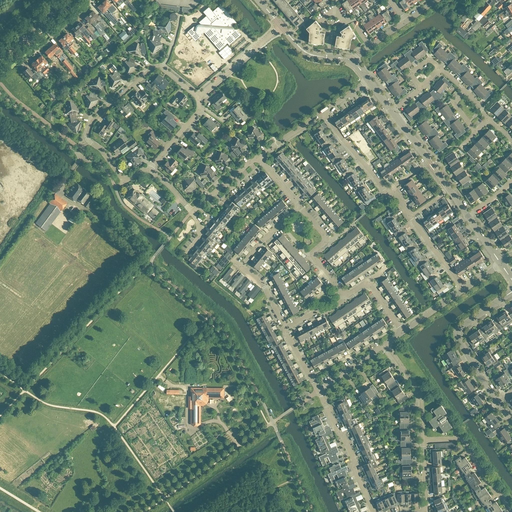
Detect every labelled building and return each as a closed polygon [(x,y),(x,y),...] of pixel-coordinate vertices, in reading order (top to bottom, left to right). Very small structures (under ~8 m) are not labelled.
[(106,0),(105,0),(102,3),(107,9),(118,21),(120,19),(109,7),(111,5),(106,0)] [(121,0),(123,2),(127,5),(133,13),(136,10),(127,0),(121,0)] [(282,11),(290,5),(287,2),(289,0),(286,0),(279,7),(282,11)] [(313,8),(323,0),(314,0),(314,1),(315,2),(314,3),(314,5),(312,7),(313,8)] [(322,8),(329,2),(327,0),(323,0),(313,8),(315,10),(317,8),(316,6),(319,4),(322,8)] [(356,14),(346,0),(342,4),(347,12),(352,9),(354,11),(352,12),(354,15),(356,14)] [(357,6),(352,0),(347,0),(346,0),(356,14),(358,13),(356,10),(356,9),(355,8),(357,6)] [(366,10),(365,8),(359,0),(352,0),(357,6),(359,5),(360,6),(361,6),(365,12),(366,10)] [(409,7),(404,0),(402,0),(399,2),(405,10),(409,7)] [(484,16),(496,2),(494,0),(490,0),(491,1),(489,4),(487,2),(474,16),(478,20),(470,27),(471,28),(467,32),(460,26),(456,31),(466,39),(482,25),(488,19),(484,16)] [(107,9),(102,3),(98,7),(101,10),(99,11),(102,14),(104,12),(107,15),(106,16),(111,21),(115,18),(114,17),(107,9)] [(500,17),(511,9),(511,3),(504,8),(505,10),(498,15),(500,17)] [(241,35),(233,25),(236,22),(221,4),(213,11),(209,7),(203,12),(206,16),(199,22),(200,24),(199,24),(198,24),(197,24),(196,25),(196,26),(195,27),(195,28),(194,27),(193,27),(187,32),(195,41),(201,35),(204,32),(219,50),(227,43),(229,45),(241,35)] [(286,15),(296,7),(294,5),(292,7),(290,5),(282,11),(286,15)] [(289,19),(297,13),(294,10),(297,8),(296,7),(286,15),(289,19)] [(392,19),(387,11),(382,14),(380,11),(382,10),(380,7),(378,8),(387,22),(392,19)] [(387,22),(378,8),(376,10),(378,12),(378,14),(379,15),(377,16),(383,25),(387,22)] [(510,17),(511,15),(511,9),(500,17),(499,18),(500,20),(501,19),(502,20),(508,15),(510,17)] [(103,26),(96,18),(98,16),(93,11),(89,14),(101,28),(103,26)] [(159,30),(158,32),(163,36),(164,33),(171,30),(171,24),(170,21),(175,18),(176,18),(176,17),(176,16),(176,15),(176,14),(175,14),(175,13),(174,13),(173,13),(172,13),(171,13),(171,14),(170,14),(170,15),(170,16),(170,17),(170,18),(171,18),(171,19),(167,21),(166,20),(160,23),(159,30)] [(293,23),(303,15),(302,13),(299,15),(297,13),(289,19),(293,23)] [(383,25),(377,16),(375,17),(374,16),(373,16),(371,13),(369,15),(379,28),(383,25)] [(101,28),(89,14),(85,18),(90,23),(91,23),(97,29),(97,32),(100,35),(104,32),(101,29),(101,28)] [(297,27),(304,21),(302,18),(304,16),(303,15),(293,23),(297,27)] [(379,28),(369,15),(367,16),(369,19),(369,20),(370,21),(368,22),(374,31),(379,28)] [(374,31),(368,22),(366,23),(365,22),(364,22),(362,19),(360,21),(369,34),(374,31)] [(490,22),(488,19),(482,25),(484,28),(490,22)] [(322,28),(316,20),(307,28),(310,32),(320,33),(320,30),(322,28)] [(90,34),(86,29),(80,22),(76,26),(84,35),(86,37),(90,34)] [(356,35),(349,25),(340,31),(342,34),(342,36),(352,38),(356,35)] [(84,35),(76,26),(72,29),(75,32),(74,33),(77,37),(80,35),(82,37),(88,44),(90,42),(86,37),(84,35)] [(137,31),(136,29),(134,27),(128,32),(129,34),(130,35),(131,36),(137,31)] [(128,35),(124,31),(119,35),(123,40),(128,35)] [(161,38),(163,36),(158,32),(155,36),(154,40),(149,44),(150,50),(157,52),(161,48),(160,41),(161,38)] [(324,44),(325,33),(320,33),(310,32),(309,43),(324,44)] [(70,36),(67,33),(63,37),(72,46),(74,45),(70,41),(74,37),(71,34),(70,36)] [(104,35),(102,38),(106,41),(103,45),(110,49),(113,45),(110,43),(112,41),(104,35)] [(350,49),(352,38),(342,36),(337,35),(335,46),(350,49)] [(72,46),(63,37),(59,40),(64,46),(63,47),(66,50),(69,47),(69,48),(72,46)] [(428,50),(422,41),(418,44),(420,46),(416,49),(422,56),(426,53),(426,52),(428,50)] [(134,44),(129,48),(131,54),(137,56),(142,52),(143,54),(146,53),(146,50),(145,45),(143,43),(141,43),(141,45),(140,46),(134,44)] [(438,58),(444,51),(441,48),(443,46),(439,43),(432,51),(435,53),(434,54),(438,58)] [(59,58),(61,57),(58,54),(62,51),(58,46),(57,47),(55,44),(50,48),(54,53),(57,56),(59,58)] [(227,45),(218,53),(224,59),(233,52),(227,45)] [(54,53),(50,48),(45,52),(49,57),(50,57),(51,59),(54,56),(52,55),(54,53)] [(422,56),(416,49),(412,52),(411,49),(410,50),(407,52),(414,61),(416,59),(417,60),(422,56)] [(406,50),(402,53),(406,57),(402,60),(407,67),(412,64),(411,63),(414,61),(407,52),(406,50)] [(446,63),(453,54),(450,52),(448,54),(444,51),(438,58),(443,62),(443,61),(446,63)] [(452,70),(458,62),(455,60),(456,57),(453,55),(455,53),(454,53),(453,54),(446,63),(448,65),(447,66),(452,70)] [(47,63),(41,56),(40,56),(38,58),(36,60),(42,67),(47,63)] [(136,69),(134,63),(135,60),(130,58),(129,61),(123,65),(125,71),(131,73),(136,69)] [(42,67),(36,60),(34,62),(32,63),(32,64),(31,64),(37,71),(39,73),(42,71),(44,74),(47,72),(44,69),(42,67)] [(64,60),(62,62),(70,71),(72,69),(64,60)] [(407,67),(402,60),(398,63),(396,60),(393,63),(399,72),(402,70),(403,71),(407,67)] [(459,75),(467,67),(463,63),(462,66),(458,62),(452,70),(456,73),(457,73),(459,75)] [(389,72),(386,68),(388,66),(385,63),(377,69),(379,72),(378,73),(381,77),(389,72)] [(120,83),(119,76),(120,73),(116,72),(117,71),(117,70),(117,69),(113,64),(110,68),(114,72),(113,74),(108,79),(109,85),(116,87),(120,83)] [(214,73),(218,70),(213,64),(209,67),(214,73)] [(472,75),(468,72),(470,70),(467,67),(459,75),(462,77),(461,78),(465,82),(472,75)] [(35,72),(33,74),(28,68),(25,70),(25,69),(23,71),(23,72),(28,78),(31,76),(32,76),(31,77),(32,78),(33,78),(35,80),(37,78),(41,83),(43,81),(35,72)] [(388,84),(396,77),(394,74),(392,75),(389,72),(381,77),(385,82),(386,81),(388,84)] [(168,83),(162,78),(159,75),(152,83),(153,83),(151,85),(148,83),(146,86),(152,91),(154,88),(156,85),(162,91),(168,83)] [(472,87),(480,80),(478,78),(477,76),(475,78),(472,75),(465,82),(469,86),(470,85),(472,87)] [(400,86),(397,82),(399,81),(396,77),(388,84),(389,86),(389,87),(392,92),(400,86)] [(452,84),(444,77),(442,80),(441,79),(437,83),(444,89),(447,86),(450,88),(452,84)] [(106,85),(104,79),(102,80),(95,78),(90,82),(92,88),(98,90),(103,86),(106,85)] [(484,88),(481,85),(483,83),(480,80),(472,87),(474,90),(478,95),(484,88)] [(441,93),(444,89),(437,83),(433,88),(434,88),(432,91),(440,99),(443,95),(441,93)] [(399,98),(407,92),(405,88),(402,90),(400,86),(392,92),(396,96),(397,96),(399,98)] [(485,100),(493,92),(490,89),(488,91),(484,88),(478,95),(482,99),(483,98),(485,100)] [(148,96),(144,91),(139,94),(137,92),(131,97),(140,106),(146,101),(145,99),(148,96)] [(440,99),(432,91),(430,93),(429,92),(424,95),(430,103),(434,100),(435,102),(440,99)] [(97,103),(95,97),(96,94),(91,92),(90,95),(84,99),(86,105),(92,108),(97,103)] [(219,104),(226,98),(221,92),(215,97),(215,96),(212,99),(215,102),(212,104),(217,111),(221,107),(219,104)] [(186,102),(187,99),(186,98),(186,97),(182,93),(177,98),(174,96),(170,101),(174,105),(177,101),(182,106),(183,106),(184,107),(185,106),(186,106),(186,105),(187,105),(187,104),(187,103),(186,102)] [(430,103),(424,95),(420,99),(420,100),(418,102),(424,111),(428,108),(426,106),(430,103)] [(375,105),(369,98),(364,101),(370,109),(375,105)] [(370,109),(364,101),(363,99),(361,100),(363,102),(359,105),(365,112),(370,109)] [(497,102),(495,104),(493,102),(489,106),(491,108),(490,108),(498,116),(505,109),(501,105),(503,103),(500,100),(497,102)] [(424,111),(418,102),(415,103),(410,106),(416,114),(419,111),(421,113),(424,111)] [(70,115),(70,118),(76,117),(76,114),(78,108),(74,103),(67,104),(65,110),(70,115)] [(131,112),(134,110),(129,104),(127,106),(126,106),(124,103),(118,108),(124,116),(130,111),(131,112)] [(450,109),(447,105),(446,105),(444,103),(435,109),(438,113),(440,111),(443,115),(450,109)] [(365,112),(359,105),(356,107),(355,104),(353,106),(360,116),(365,112)] [(248,117),(238,106),(231,112),(240,124),(248,117)] [(360,116),(353,106),(351,107),(353,109),(350,111),(355,119),(360,116)] [(416,114),(410,106),(405,110),(406,111),(403,113),(410,121),(414,119),(412,116),(416,114)] [(455,117),(453,115),(454,114),(450,109),(443,115),(446,119),(443,120),(446,124),(455,117)] [(505,124),(511,116),(505,109),(498,116),(505,124)] [(177,123),(172,119),(174,117),(166,110),(163,113),(167,116),(165,118),(164,118),(161,123),(170,131),(173,128),(175,126),(174,126),(177,123)] [(355,119),(350,111),(346,114),(345,111),(343,112),(345,115),(350,122),(355,119)] [(350,122),(345,115),(343,112),(341,114),(343,116),(340,118),(345,126),(350,122)] [(429,125),(426,122),(429,120),(426,116),(417,123),(419,126),(418,126),(422,131),(429,125)] [(77,120),(76,117),(70,118),(71,121),(69,128),(73,132),(80,131),(82,125),(77,120)] [(370,129),(372,127),(382,120),(381,118),(378,120),(376,117),(366,124),(370,129)] [(461,124),(458,119),(457,120),(455,117),(446,124),(449,127),(451,126),(454,129),(461,124)] [(211,131),(216,125),(219,127),(221,125),(216,121),(214,123),(209,118),(204,124),(211,131)] [(345,126),(340,118),(337,120),(335,118),(333,119),(340,129),(345,126)] [(102,135),(106,129),(109,131),(114,122),(108,119),(104,125),(101,123),(96,131),(102,135)] [(376,132),(383,126),(381,123),(383,121),(382,120),(372,127),(376,132)] [(466,132),(464,129),(465,128),(461,124),(454,129),(456,133),(454,135),(457,138),(466,132)] [(261,134),(258,130),(258,129),(251,125),(249,130),(248,130),(248,139),(254,138),(257,142),(261,139),(260,138),(259,139),(258,137),(261,134)] [(428,137),(437,131),(434,127),(432,129),(429,125),(422,131),(425,136),(426,135),(428,137)] [(325,135),(321,130),(323,128),(321,126),(312,132),(317,140),(325,135)] [(380,137),(389,129),(388,127),(385,129),(383,126),(376,132),(380,137)] [(383,141),(390,136),(388,133),(391,131),(389,129),(380,137),(383,141)] [(489,144),(497,136),(490,129),(482,137),(489,144)] [(160,143),(154,138),(157,135),(152,130),(148,135),(150,136),(148,138),(149,139),(147,141),(151,145),(151,146),(155,149),(158,146),(157,145),(160,143)] [(440,140),(437,136),(440,134),(437,131),(428,137),(430,140),(429,141),(433,145),(440,140)] [(207,140),(201,135),(199,133),(197,136),(194,133),(189,138),(196,145),(199,142),(203,145),(207,140)] [(322,147),(332,141),(330,138),(328,139),(325,135),(317,140),(322,147),(321,148),(323,148),(322,147)] [(387,146),(396,139),(395,137),(393,139),(390,136),(383,141),(387,146)] [(245,146),(242,141),(242,140),(235,137),(232,142),(231,142),(232,150),(233,150),(233,151),(230,153),(230,152),(230,153),(235,158),(235,157),(236,158),(240,154),(245,150),(244,149),(243,150),(241,148),(244,145),(244,146),(245,146)] [(482,152),(489,144),(482,137),(475,145),(482,152)] [(116,154),(127,146),(122,139),(111,147),(116,154)] [(391,151),(398,146),(395,142),(398,140),(396,139),(387,146),(391,151)] [(439,152),(448,145),(445,142),(443,143),(440,140),(433,145),(436,150),(437,149),(439,152)] [(335,149),(332,145),(334,143),(332,141),(322,147),(323,148),(327,155),(335,149)] [(0,184),(4,178),(6,180),(22,155),(18,153),(20,150),(15,147),(8,143),(0,156),(0,184)] [(474,159),(482,152),(475,145),(467,152),(474,159)] [(137,158),(142,154),(142,153),(144,152),(141,147),(138,149),(136,146),(131,150),(132,152),(128,155),(129,156),(128,156),(135,167),(141,163),(137,158)] [(190,158),(195,153),(188,147),(185,150),(182,147),(177,152),(179,154),(179,155),(184,160),(187,156),(190,158)] [(277,164),(287,155),(286,155),(285,155),(282,152),(284,151),(282,149),(275,154),(277,156),(275,158),(277,161),(275,163),(277,164)] [(342,155),(340,153),(338,154),(335,149),(327,155),(333,162),(334,161),(342,155)] [(229,159),(225,154),(226,153),(218,151),(216,156),(215,156),(217,164),(222,163),(225,167),(230,163),(228,162),(227,163),(225,161),(228,158),(229,159)] [(415,158),(409,151),(404,154),(411,164),(413,163),(411,160),(415,158)] [(459,161),(453,152),(445,158),(451,166),(450,167),(459,161)] [(291,158),(288,154),(287,155),(277,164),(278,165),(280,164),(282,166),(289,160),(291,158)] [(411,164),(404,154),(399,158),(405,165),(408,163),(410,165),(411,164)] [(346,164),(343,159),(345,157),(343,155),(342,155),(334,161),(339,169),(346,164)] [(174,167),(177,162),(173,158),(169,162),(167,161),(162,167),(170,174),(175,168),(174,167)] [(283,172),(293,163),(294,162),(291,158),(289,160),(282,166),(284,169),(282,170),(283,172)] [(405,165),(399,158),(394,161),(401,171),(403,170),(401,167),(405,165)] [(507,174),(505,172),(511,165),(511,164),(506,158),(498,166),(507,174)] [(401,171),(394,161),(390,164),(395,172),(398,170),(400,172),(401,171)] [(464,170),(459,162),(460,161),(459,161),(450,167),(456,176),(464,170)] [(289,174),(296,168),(293,165),(294,164),(293,163),(283,172),(284,173),(286,171),(289,174)] [(214,172),(210,167),(210,166),(203,164),(201,169),(200,169),(201,177),(207,176),(210,180),(215,176),(213,175),(212,176),(210,174),(213,171),(213,172),(214,172)] [(353,170),(351,167),(349,168),(346,164),(339,169),(344,176),(345,176),(345,175),(353,170)] [(395,172),(390,164),(385,168),(392,178),(393,177),(392,174),(395,172)] [(290,179),(300,171),(301,170),(298,166),(296,168),(289,174),(291,176),(289,178),(290,179)] [(499,182),(507,174),(498,166),(500,168),(492,175),(499,182)] [(392,178),(385,168),(380,171),(385,179),(388,177),(390,179),(392,178)] [(357,178),(354,173),(356,171),(354,169),(353,170),(345,175),(345,176),(350,183),(357,178)] [(471,179),(464,170),(456,176),(463,185),(463,184),(465,183),(466,182),(468,181),(470,179),(471,179)] [(295,182),(302,175),(300,172),(301,172),(300,171),(290,179),(291,181),(293,179),(295,182)] [(271,180),(265,173),(263,175),(261,173),(260,174),(269,185),(275,182),(272,179),(271,180)] [(269,185),(260,174),(258,175),(260,177),(258,180),(264,187),(265,188),(270,186),(269,185)] [(297,187),(307,179),(306,178),(305,178),(302,175),(295,182),(297,184),(295,186),(297,187)] [(491,189),(499,182),(492,175),(484,182),(491,189)] [(302,189),(311,182),(307,178),(307,179),(297,187),(298,188),(300,187),(302,189)] [(364,184),(363,181),(361,183),(357,178),(350,183),(355,190),(356,190),(364,184)] [(195,190),(195,179),(184,179),(185,190),(195,190)] [(264,187),(258,180),(255,182),(253,180),(252,181),(261,191),(261,190),(261,189),(264,187)] [(404,193),(405,192),(408,190),(415,185),(412,180),(411,181),(406,184),(404,185),(407,188),(403,191),(404,193)] [(261,191),(252,181),(251,182),(252,184),(250,186),(256,193),(259,191),(260,192),(261,191)] [(303,195),(313,186),(314,186),(311,182),(302,189),(304,192),(302,194),(303,195)] [(91,194),(76,183),(69,192),(68,192),(66,195),(75,202),(77,200),(83,204),(91,194)] [(361,197),(369,192),(370,190),(365,183),(364,184),(356,190),(361,197)] [(488,191),(483,183),(474,189),(479,197),(488,191)] [(411,195),(419,190),(415,185),(408,190),(405,192),(407,194),(409,192),(411,195)] [(256,193),(250,186),(247,188),(246,186),(244,188),(248,192),(253,198),(254,197),(253,196),(256,193)] [(309,197),(316,191),(313,188),(314,187),(313,186),(303,195),(304,196),(306,194),(309,197)] [(253,198),(248,192),(244,188),(243,189),(245,191),(242,193),(248,200),(251,198),(252,198),(253,198)] [(153,208),(152,207),(153,205),(143,197),(145,196),(142,193),(141,195),(135,189),(127,198),(146,214),(148,211),(150,212),(149,212),(150,213),(149,214),(153,218),(154,216),(154,217),(155,216),(156,216),(156,215),(158,212),(153,208)] [(479,197),(474,189),(465,195),(470,203),(479,197)] [(412,202),(415,200),(422,195),(419,190),(411,195),(414,198),(411,200),(412,202)] [(61,212),(67,203),(52,192),(46,200),(49,203),(50,204),(36,224),(47,231),(61,212)] [(376,198),(374,195),(372,197),(369,192),(361,197),(366,205),(376,198)] [(248,200),(242,193),(240,195),(238,193),(237,194),(246,205),(250,202),(248,200)] [(315,203),(322,197),(318,193),(312,199),(309,202),(310,203),(313,200),(315,203)] [(246,205),(237,194),(235,195),(237,197),(234,200),(240,207),(241,207),(242,209),(246,205)] [(511,198),(509,194),(503,198),(508,207),(511,204),(511,198)] [(426,200),(422,195),(415,200),(412,202),(413,203),(414,203),(416,202),(418,205),(426,200)] [(316,210),(326,201),(322,197),(315,203),(318,205),(314,208),(316,210)] [(288,207),(282,200),(278,204),(287,214),(288,212),(285,209),(288,207)] [(322,211),(329,205),(326,201),(316,210),(317,212),(320,209),(322,211)] [(239,208),(232,202),(230,205),(228,203),(227,204),(237,213),(237,212),(237,211),(239,208)] [(237,213),(227,204),(225,206),(227,207),(225,210),(233,216),(235,213),(236,214),(237,213)] [(287,214),(278,204),(274,207),(280,214),(282,212),(285,215),(287,214)] [(441,205),(443,208),(448,215),(453,212),(448,204),(444,207),(443,204),(441,205)] [(323,218),(333,210),(329,205),(322,211),(325,214),(321,216),(323,218)] [(448,215),(443,208),(441,205),(439,207),(441,209),(438,211),(441,216),(443,219),(448,215)] [(280,214),(274,207),(270,211),(278,221),(280,219),(277,216),(280,214)] [(498,217),(492,208),(484,213),(490,222),(489,222),(489,223),(498,217)] [(0,244),(1,246),(17,221),(13,219),(15,217),(10,213),(3,209),(0,214),(0,244)] [(233,216),(225,210),(223,213),(221,211),(220,212),(225,216),(230,221),(231,220),(230,219),(233,216)] [(330,219),(336,214),(333,210),(323,218),(324,220),(327,217),(330,219)] [(278,221),(270,211),(266,214),(271,221),(274,219),(277,222),(278,221)] [(443,219),(441,216),(438,211),(435,214),(433,211),(431,212),(434,216),(438,222),(443,219)] [(230,221),(225,216),(220,212),(219,214),(221,215),(219,218),(226,224),(229,221),(229,222),(230,221)] [(438,222),(434,216),(431,212),(429,214),(431,216),(428,218),(433,226),(438,222)] [(271,221),(266,214),(261,218),(270,228),(272,226),(269,223),(271,221)] [(330,227),(340,218),(336,214),(330,219),(332,222),(328,225),(330,227)] [(389,215),(384,219),(390,228),(398,223),(394,218),(396,217),(394,214),(391,217),(389,215)] [(503,226),(497,218),(498,217),(489,223),(495,231),(503,226)] [(226,224),(219,218),(217,220),(215,219),(214,220),(224,228),(224,227),(226,224)] [(270,228),(261,218),(257,221),(263,228),(266,226),(269,229),(270,228)] [(337,228),(343,222),(340,218),(330,227),(331,228),(334,225),(337,228)] [(435,228),(433,226),(428,218),(425,221),(423,218),(421,219),(428,229),(430,231),(435,228)] [(224,228),(214,220),(212,221),(214,223),(212,226),(220,232),(222,229),(223,229),(224,228)] [(405,229),(403,227),(401,228),(398,223),(390,228),(395,236),(396,235),(405,229)] [(262,230),(255,224),(251,228),(262,237),(263,235),(259,233),(262,230)] [(451,235),(461,228),(459,226),(457,228),(454,224),(447,230),(451,235)] [(217,236),(218,237),(222,233),(220,232),(212,226),(210,228),(208,227),(207,228),(217,236)] [(509,235),(503,226),(495,231),(501,240),(509,235)] [(365,236),(357,227),(353,231),(363,243),(365,241),(362,238),(365,236)] [(217,236),(207,228),(206,229),(208,231),(206,234),(208,236),(209,236),(213,240),(216,237),(217,236)] [(262,237),(251,228),(248,233),(255,238),(257,236),(260,239),(262,237)] [(454,240),(461,234),(459,231),(462,229),(461,228),(451,235),(454,240)] [(409,237),(406,232),(408,231),(406,229),(405,229),(396,235),(401,242),(409,237)] [(363,243),(353,231),(349,234),(356,243),(358,242),(361,245),(363,243)] [(255,238),(248,233),(244,237),(255,245),(256,244),(252,241),(255,238)] [(274,249),(286,238),(283,234),(274,242),(276,244),(273,247),(274,249)] [(356,243),(349,234),(344,238),(355,250),(357,248),(354,245),(356,243)] [(457,245),(467,238),(466,236),(464,237),(461,234),(454,240),(457,245)] [(511,239),(509,235),(501,240),(507,249),(511,245),(511,239)] [(216,242),(213,240),(209,236),(208,236),(206,239),(204,237),(203,238),(214,247),(218,243),(216,242)] [(255,245),(244,237),(241,241),(248,247),(250,244),(253,247),(255,245)] [(416,243),(414,241),(412,242),(409,237),(401,242),(406,250),(416,243)] [(214,247),(203,238),(202,240),(204,241),(202,244),(209,250),(211,251),(214,247)] [(281,250),(290,243),(286,238),(274,249),(276,251),(279,248),(281,250)] [(355,250),(344,238),(340,242),(348,250),(350,249),(353,252),(355,250)] [(459,251),(468,244),(466,241),(469,239),(467,238),(457,245),(456,246),(459,251)] [(248,247),(241,241),(237,245),(248,254),(249,252),(246,249),(248,247)] [(350,258),(348,255),(346,252),(348,250),(340,242),(336,245),(346,257),(348,259),(350,258)] [(281,257),(293,247),(290,243),(281,250),(283,253),(280,255),(281,257)] [(412,257),(419,252),(416,247),(418,246),(416,243),(406,250),(412,257)] [(207,253),(209,250),(202,244),(200,246),(198,245),(197,246),(207,254),(208,254),(207,253)] [(225,252),(219,245),(216,248),(223,255),(225,252)] [(248,254),(237,245),(234,250),(241,255),(243,252),(246,255),(248,254)] [(346,257),(336,245),(332,249),(340,258),(342,256),(344,259),(346,257)] [(207,254),(197,246),(196,247),(198,249),(195,252),(203,258),(205,255),(206,255),(207,254)] [(288,259),(297,251),(293,247),(281,257),(280,258),(282,260),(286,257),(288,259)] [(273,253),(266,248),(264,250),(261,248),(259,249),(269,258),(273,253)] [(269,258),(259,249),(258,251),(261,254),(259,256),(266,262),(269,258)] [(340,258),(332,249),(328,252),(338,264),(340,262),(338,259),(340,258)] [(485,258),(479,250),(474,254),(481,264),(483,263),(481,260),(485,258)] [(287,267),(300,255),(297,251),(288,259),(290,261),(285,265),(287,267)] [(203,258),(195,252),(193,254),(191,253),(190,254),(200,262),(201,261),(200,261),(203,258)] [(338,264),(328,252),(324,256),(331,265),(334,263),(336,266),(338,264)] [(426,258),(424,256),(422,257),(419,252),(412,257),(410,259),(415,266),(418,264),(426,258)] [(383,260),(378,253),(373,256),(381,267),(382,266),(380,262),(383,260)] [(197,266),(196,266),(199,263),(200,263),(200,262),(190,254),(189,255),(191,257),(189,260),(191,262),(189,264),(195,269),(197,267),(197,266)] [(481,264),(474,254),(469,257),(475,265),(478,263),(479,265),(481,264)] [(304,259),(300,255),(287,267),(289,269),(293,265),(295,267),(304,259)] [(266,262),(259,256),(257,259),(254,256),(252,258),(262,266),(266,262)] [(381,267),(373,256),(369,259),(374,266),(376,265),(379,268),(381,267)] [(423,271),(430,266),(427,261),(429,260),(427,257),(426,258),(418,264),(423,271)] [(475,265),(469,257),(464,261),(471,271),(473,270),(471,267),(475,265)] [(262,266),(252,258),(251,259),(254,262),(252,265),(259,270),(262,266)] [(296,274),(308,263),(304,259),(295,267),(297,269),(294,272),(296,274)] [(374,266),(369,259),(364,262),(372,273),(373,272),(371,268),(374,266)] [(471,271),(464,261),(459,264),(465,272),(468,270),(470,272),(471,271)] [(372,273),(364,262),(360,265),(365,273),(367,271),(370,274),(372,273)] [(300,273),(302,275),(311,268),(308,263),(296,274),(297,276),(300,273)] [(465,272),(459,264),(454,268),(460,275),(465,272)] [(365,273),(360,265),(355,268),(363,279),(365,278),(362,274),(365,273)] [(437,272),(436,270),(434,271),(430,266),(423,271),(428,279),(437,272)] [(227,282),(237,271),(233,267),(223,278),(227,282)] [(363,279),(355,268),(351,272),(356,279),(358,277),(361,281),(363,279)] [(356,279),(351,272),(346,275),(354,286),(356,284),(353,280),(356,279)] [(440,281),(437,276),(439,275),(437,272),(428,279),(433,286),(440,281)] [(270,284),(281,277),(279,273),(271,277),(273,280),(269,282),(270,284)] [(234,282),(231,286),(235,289),(244,277),(241,275),(238,278),(237,276),(233,281),(234,282)] [(354,286),(346,275),(342,278),(347,285),(350,283),(352,287),(354,286)] [(276,286),(284,282),(281,277),(270,284),(271,286),(275,284),(276,286)] [(323,284),(317,277),(313,281),(322,291),(323,289),(320,286),(323,284)] [(380,290),(390,282),(387,278),(380,283),(382,285),(378,288),(380,290)] [(322,291),(313,281),(309,284),(314,291),(317,289),(320,292),(322,291)] [(434,293),(436,291),(438,294),(448,287),(446,285),(444,286),(440,281),(433,286),(430,288),(434,293)] [(275,293),(286,287),(284,282),(276,286),(278,289),(274,291),(275,293)] [(386,292),(393,287),(390,282),(380,290),(381,292),(385,289),(386,292)] [(314,291),(309,284),(305,288),(313,298),(315,297),(312,293),(314,291)] [(386,299),(397,291),(399,290),(395,285),(393,287),(386,292),(388,294),(385,297),(386,299)] [(255,286),(247,296),(253,300),(261,291),(255,286)] [(281,296),(289,292),(286,287),(275,293),(276,295),(280,293),(281,296)] [(313,298),(305,288),(300,292),(306,298),(309,296),(312,299),(313,298)] [(392,301),(400,296),(397,291),(386,299),(387,300),(391,298),(392,301)] [(280,303),(292,297),(289,292),(281,296),(283,299),(279,301),(280,303)] [(372,303),(365,293),(361,296),(370,309),(371,308),(369,304),(372,303)] [(370,309),(361,296),(356,299),(363,309),(365,307),(367,311),(370,309)] [(392,308),(403,300),(400,296),(392,301),(394,303),(391,306),(392,308)] [(286,306),(294,301),(292,297),(280,303),(281,305),(285,303),(286,306)] [(363,309),(356,299),(352,302),(361,315),(363,314),(360,311),(363,309)] [(399,310),(406,305),(403,300),(392,308),(393,309),(397,307),(399,310)] [(285,313),(297,306),(294,301),(286,306),(288,308),(284,310),(285,313)] [(361,315),(352,302),(347,305),(354,315),(356,313),(358,317),(359,317),(361,315)] [(354,315),(347,305),(343,309),(352,321),(354,320),(351,317),(354,315)] [(398,317),(409,309),(406,305),(399,310),(400,312),(397,315),(398,317)] [(292,315),(299,311),(297,306),(285,313),(286,314),(290,312),(292,315)] [(352,321),(343,309),(338,312),(345,321),(347,320),(350,323),(352,321)] [(405,319),(412,314),(409,309),(398,317),(399,318),(403,316),(405,319)] [(511,315),(511,314),(509,315),(506,311),(501,314),(509,325),(511,322),(511,315)] [(345,321),(338,312),(334,315),(343,328),(345,326),(343,323),(345,321)] [(509,325),(501,314),(496,317),(499,322),(497,323),(501,329),(503,327),(504,328),(509,325)] [(259,324),(271,317),(270,316),(266,318),(264,315),(257,319),(259,324)] [(343,328),(334,315),(329,318),(336,327),(338,326),(341,329),(343,328)] [(330,326),(326,319),(323,320),(321,316),(319,317),(325,329),(330,326)] [(270,324),(268,322),(272,319),(271,317),(259,324),(262,328),(270,324)] [(325,329),(319,317),(317,318),(319,322),(316,324),(320,331),(325,329)] [(387,325),(382,318),(378,321),(385,332),(387,331),(385,327),(387,325)] [(320,331),(316,324),(313,325),(311,321),(309,322),(315,334),(320,331)] [(385,332),(378,321),(373,324),(378,331),(381,330),(384,333),(385,332)] [(501,329),(497,323),(495,325),(492,321),(487,324),(494,333),(495,333),(496,333),(497,332),(498,331),(498,330),(501,329)] [(315,334),(309,322),(307,323),(309,327),(306,329),(311,337),(315,334)] [(264,333),(276,327),(275,325),(271,327),(270,324),(262,328),(264,333)] [(378,331),(373,324),(369,327),(376,338),(378,337),(376,333),(378,331)] [(487,338),(494,333),(487,324),(483,327),(486,331),(483,333),(487,338)] [(311,337),(306,329),(304,330),(301,326),(299,328),(306,339),(311,337)] [(275,334),(273,331),(277,329),(276,327),(264,333),(267,338),(275,334)] [(376,338),(369,327),(364,330),(369,338),(372,336),(375,340),(376,338)] [(306,339),(299,328),(298,328),(300,332),(297,334),(301,342),(306,339)] [(369,338),(364,330),(360,334),(368,344),(369,343),(367,340),(369,338)] [(489,341),(487,338),(483,333),(481,334),(478,330),(473,333),(479,341),(480,343),(485,340),(486,342),(489,341)] [(479,341),(473,333),(469,336),(472,341),(469,342),(473,348),(475,346),(474,344),(479,341)] [(270,343),(281,337),(280,335),(276,337),(275,334),(267,338),(270,343)] [(368,344),(360,334),(355,337),(360,344),(363,342),(366,346),(368,344)] [(280,343),(278,341),(282,339),(281,337),(270,343),(272,348),(273,347),(280,343)] [(360,344),(355,337),(351,340),(359,351),(360,349),(358,346),(360,344)] [(359,351),(351,340),(346,343),(351,350),(354,348),(357,352),(359,351)] [(348,349),(344,342),(340,344),(344,352),(346,351),(349,355),(350,354),(348,350),(348,349)] [(276,352),(287,346),(286,344),(282,346),(281,343),(280,343),(273,347),(276,352)] [(344,352),(340,344),(335,347),(341,359),(343,358),(341,354),(344,352)] [(286,353),(284,350),(288,348),(287,346),(276,352),(278,357),(286,353)] [(341,359),(335,347),(330,350),(334,357),(337,356),(339,360),(341,359)] [(484,362),(492,356),(490,354),(492,353),(489,348),(484,352),(486,354),(481,357),(484,362)] [(334,357),(330,350),(325,352),(331,364),(333,363),(331,359),(334,357)] [(454,361),(457,359),(454,354),(455,353),(453,350),(443,356),(448,364),(446,365),(448,368),(456,364),(454,361)] [(331,364),(325,352),(320,355),(324,362),(327,361),(329,365),(331,364)] [(281,362),(293,355),(291,353),(288,355),(286,353),(278,357),(281,362)] [(291,362),(290,359),(294,357),(293,355),(281,362),(283,366),(291,362)] [(324,362),(320,355),(315,357),(322,369),(324,368),(322,364),(324,362)] [(499,362),(497,359),(494,355),(492,356),(484,362),(487,366),(492,363),(494,365),(499,362)] [(322,369),(315,357),(311,360),(315,368),(318,366),(320,370),(322,369)] [(286,371),(298,365),(297,363),(293,365),(291,362),(283,366),(286,371)] [(296,372),(295,369),(299,367),(298,365),(286,371),(289,376),(296,372)] [(454,373),(456,372),(460,377),(465,373),(460,366),(457,368),(455,365),(450,369),(454,373)] [(392,376),(389,371),(390,371),(388,367),(379,374),(381,377),(382,376),(385,381),(392,376)] [(487,371),(491,376),(496,373),(493,368),(487,371)] [(510,374),(506,369),(503,371),(505,373),(500,376),(505,384),(510,380),(507,376),(510,374)] [(291,381),(303,374),(302,372),(298,374),(296,372),(289,376),(291,381)] [(301,381),(300,378),(304,376),(303,374),(291,381),(294,385),(301,381)] [(505,384),(500,376),(498,378),(497,375),(492,379),(495,384),(498,382),(501,387),(505,384)] [(398,382),(396,379),(395,380),(392,376),(385,381),(388,385),(387,385),(389,389),(398,382)] [(475,388),(472,382),(471,383),(468,379),(466,381),(464,378),(457,383),(461,388),(463,386),(468,393),(475,388)] [(402,390),(399,386),(400,385),(398,382),(389,389),(391,392),(392,391),(395,395),(402,390)] [(379,393),(373,384),(369,386),(370,387),(366,390),(371,397),(375,395),(379,393)] [(223,397),(223,389),(192,389),(192,424),(200,424),(200,404),(204,405),(207,401),(208,401),(208,397),(223,397)] [(372,400),(371,397),(366,390),(361,393),(361,392),(357,394),(365,406),(369,403),(372,400)] [(408,397),(406,394),(405,395),(402,390),(395,395),(398,400),(397,400),(399,404),(408,397)] [(483,402),(477,394),(475,392),(468,397),(470,401),(472,400),(477,406),(483,402)] [(337,412),(347,408),(350,406),(347,400),(346,398),(345,397),(337,401),(339,404),(337,405),(338,408),(336,409),(337,412)] [(447,419),(446,420),(445,419),(446,417),(446,416),(444,416),(443,415),(447,413),(441,405),(434,409),(433,408),(432,408),(432,409),(431,409),(431,410),(431,411),(431,412),(432,412),(434,411),(437,415),(429,420),(434,427),(432,428),(432,429),(433,429),(433,430),(434,430),(435,430),(436,430),(437,429),(435,427),(439,425),(444,431),(442,433),(442,434),(443,434),(444,434),(444,435),(445,435),(445,434),(446,434),(447,434),(445,432),(452,427),(447,419)] [(350,406),(347,408),(337,412),(338,415),(341,413),(342,417),(349,414),(352,412),(350,406)] [(409,417),(409,412),(410,412),(410,408),(399,408),(399,412),(400,412),(400,417),(409,417)] [(322,423),(320,417),(325,415),(323,412),(312,417),(313,419),(309,421),(312,428),(322,423)] [(493,430),(499,426),(496,423),(499,421),(496,418),(495,419),(490,413),(482,420),(485,423),(487,421),(490,425),(489,426),(493,430)] [(352,420),(349,414),(342,417),(344,420),(341,421),(342,424),(352,420)] [(409,422),(409,417),(400,417),(400,423),(400,426),(411,426),(410,422),(409,422)] [(355,425),(358,424),(355,418),(352,420),(342,424),(343,427),(346,425),(348,429),(351,427),(355,425)] [(325,429),(322,423),(312,428),(315,435),(319,433),(320,435),(329,431),(331,430),(330,427),(325,429)] [(358,424),(355,425),(351,427),(353,431),(350,432),(351,434),(361,430),(358,424)] [(410,435),(410,430),(411,430),(411,426),(400,426),(400,430),(401,430),(401,435),(410,435)] [(511,438),(504,428),(500,431),(498,428),(493,432),(495,435),(497,433),(504,443),(511,438)] [(320,435),(318,436),(319,438),(315,439),(318,446),(329,442),(326,436),(333,433),(331,430),(329,431),(320,435)] [(364,436),(361,430),(351,434),(353,437),(355,436),(357,439),(364,436)] [(366,435),(364,436),(357,439),(358,443),(356,444),(357,446),(369,441),(366,435)] [(410,440),(410,435),(401,435),(401,441),(400,441),(401,444),(411,444),(411,440),(410,440)] [(369,448),(367,443),(369,442),(369,441),(357,446),(358,449),(361,448),(362,451),(369,448)] [(331,448),(329,442),(318,446),(322,453),(325,452),(326,453),(337,448),(336,445),(331,448)] [(411,453),(410,448),(412,447),(411,444),(401,444),(401,448),(402,448),(402,453),(411,453)] [(319,457),(323,466),(327,464),(325,458),(328,457),(330,462),(331,462),(339,458),(336,453),(339,452),(337,448),(326,453),(319,457)] [(372,454),(369,448),(362,451),(364,455),(361,456),(362,458),(372,454)] [(431,458),(436,458),(441,457),(444,457),(444,450),(437,451),(437,449),(430,449),(430,453),(432,452),(432,454),(430,454),(430,455),(431,458)] [(368,463),(371,462),(375,460),(377,459),(374,453),(372,454),(362,458),(363,461),(366,460),(368,463)] [(411,458),(411,453),(402,453),(402,459),(401,459),(401,460),(401,462),(412,462),(412,458),(411,458)] [(341,468),(339,462),(344,460),(342,457),(339,458),(331,462),(332,464),(328,465),(331,472),(341,468)] [(460,468),(469,462),(465,457),(461,460),(459,457),(453,461),(456,464),(457,463),(460,468)] [(377,466),(375,460),(371,462),(368,463),(364,465),(366,468),(363,470),(364,472),(374,468),(377,466)] [(411,471),(411,466),(412,465),(412,462),(401,462),(402,466),(403,471),(411,471)] [(467,470),(472,467),(469,462),(460,468),(463,472),(462,473),(464,476),(468,473),(469,472),(467,470)] [(335,481),(336,481),(333,476),(337,474),(339,479),(345,477),(348,476),(345,470),(348,469),(346,466),(341,468),(331,472),(328,474),(332,483),(335,481)] [(377,474),(374,468),(364,472),(365,475),(368,473),(369,477),(377,474)] [(412,476),(411,471),(403,471),(403,477),(402,477),(402,481),(413,480),(413,476),(412,476)] [(469,483),(478,477),(475,472),(470,476),(468,473),(464,476),(463,477),(465,480),(466,479),(469,483)] [(379,480),(377,474),(369,477),(371,480),(368,482),(369,484),(379,480)] [(348,482),(345,477),(339,479),(336,481),(335,481),(339,488),(342,486),(343,488),(354,483),(353,480),(348,482)] [(477,485),(481,482),(478,477),(469,483),(472,488),(471,489),(473,492),(478,488),(477,485)] [(382,479),(379,480),(369,484),(371,487),(373,485),(375,489),(380,487),(383,486),(384,485),(383,481),(382,479)] [(355,493),(353,488),(356,487),(354,483),(343,488),(336,492),(340,501),(344,499),(341,493),(345,492),(347,497),(348,497),(355,493)] [(477,500),(479,498),(488,492),(485,487),(480,490),(478,488),(473,492),(472,492),(477,500)] [(358,503),(356,497),(361,495),(359,492),(355,493),(348,497),(349,499),(345,500),(348,507),(358,503)] [(392,493),(387,495),(388,498),(391,505),(395,503),(396,506),(398,505),(396,492),(394,493),(392,494),(392,493)] [(405,501),(405,494),(398,494),(398,492),(396,492),(398,505),(401,505),(401,502),(405,501)] [(487,500),(491,497),(488,492),(479,498),(482,503),(481,504),(483,507),(484,506),(489,503),(488,503),(487,500)] [(444,504),(441,497),(434,501),(435,504),(433,505),(434,508),(444,504)] [(387,510),(382,500),(381,498),(375,501),(379,510),(383,509),(384,511),(387,510)] [(388,506),(391,505),(388,498),(382,500),(387,510),(389,509),(388,506)] [(490,511),(499,506),(496,501),(491,505),(489,502),(488,503),(489,503),(484,506),(486,509),(487,508),(490,511)] [(361,509),(358,503),(348,507),(350,511),(361,511),(366,510),(367,510),(366,506),(361,509)] [(438,511),(440,511),(449,509),(446,503),(444,504),(434,508),(435,511),(438,509),(438,511)]
